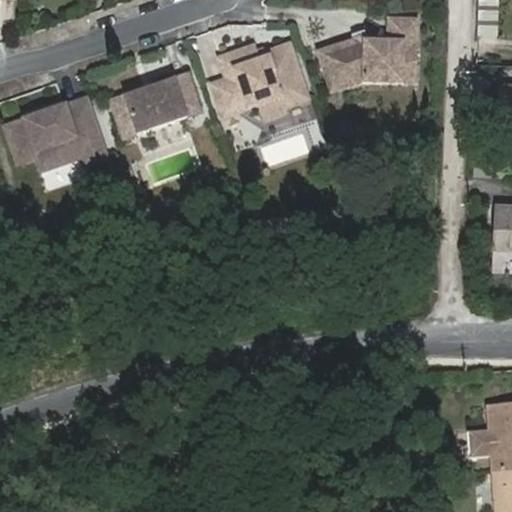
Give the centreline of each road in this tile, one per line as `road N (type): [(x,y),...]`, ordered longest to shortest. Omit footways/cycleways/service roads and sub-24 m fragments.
road 1 (residential): [(454,339),(106,385),(0,419)]
road 2 (residential): [(454,339),(465,0)]
road 3 (residential): [(0,74),(222,0)]
